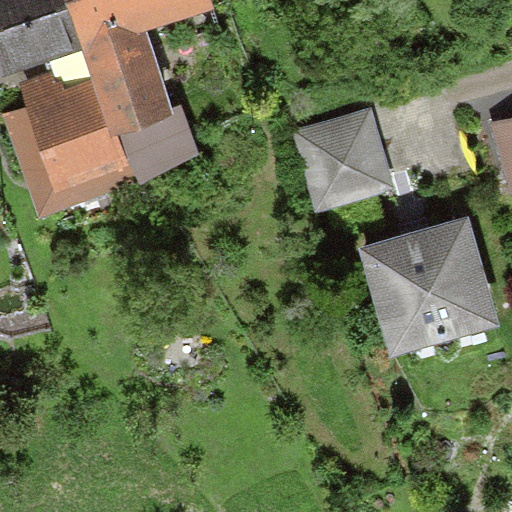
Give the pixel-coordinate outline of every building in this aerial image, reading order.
[(0,0),(0,69),(69,44),(53,0),(0,0)] [(53,0),(69,44),(84,86),(115,170),(169,150),(124,24),(192,0),(53,0)] [(115,170),(84,86),(13,111),(43,195),(115,170)] [(375,101),(292,124),(313,201),(396,178),(375,101)] [(511,112),(494,117),(511,182),(511,112)] [(465,202),(363,230),(391,334),(494,306),(465,202)]
